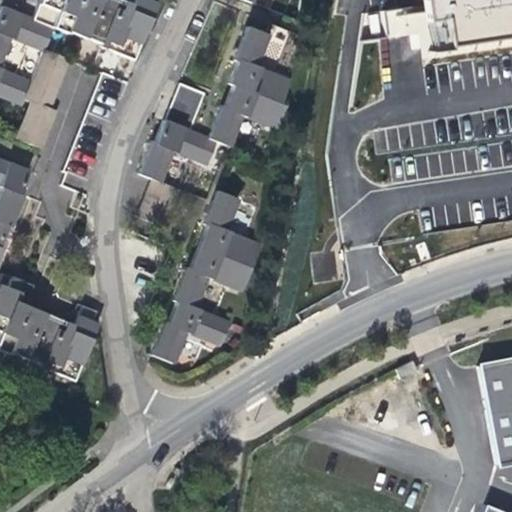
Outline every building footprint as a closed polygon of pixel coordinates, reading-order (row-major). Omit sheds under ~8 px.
[(38,0),(30,23),(48,30),(62,36),(63,33),(98,48),(97,51),(128,64),(154,0),(133,0),(130,8),(108,0),(38,0)] [(511,0),(424,0),(427,17),(443,15),(447,42),(511,33),(511,0)] [(0,52),(5,39),(39,53),(48,30),(30,23),(0,10),(0,52)] [(253,72),(266,41),(245,32),(231,64),(236,66),(227,88),(232,90),(277,109),(287,87),(253,72)] [(34,66),(60,76),(65,63),(39,53),(34,66)] [(29,78),(54,88),(60,76),(34,66),(29,78)] [(0,99),(17,107),(19,102),(24,90),(26,84),(0,73),(0,99)] [(24,90),(49,100),(54,88),(29,78),(26,84),(24,90)] [(90,187),(85,184),(89,173),(103,140),(124,89),(120,87),(99,79),(59,174),(64,176),(59,188),(85,198),(90,187)] [(203,98),(177,87),(172,99),(198,110),(203,98)] [(29,106),(44,112),(49,100),(24,90),(19,102),(29,106)] [(283,112),(277,109),(232,90),(224,111),(218,110),(205,142),(213,145),(226,151),(239,121),(274,135),(283,112)] [(198,110),(172,99),(167,111),(192,122),(198,110)] [(44,112),(29,106),(24,119),(49,128),(54,116),(44,112)] [(187,134),(192,122),(167,111),(162,124),(187,134)] [(49,128),(24,119),(20,130),(44,140),(49,128)] [(202,168),(213,145),(205,142),(187,134),(162,124),(154,146),(148,143),(134,175),(149,182),(155,184),(168,153),(202,168)] [(44,140),(20,130),(15,142),(40,152),(44,140)] [(20,196),(29,175),(0,163),(0,189),(3,191),(0,197),(0,225),(6,228),(11,230),(20,208),(24,198),(20,196)] [(169,204),(174,192),(155,184),(149,182),(144,194),(169,204)] [(247,270),(257,247),(223,232),(236,202),(215,193),(209,206),(201,224),(206,226),(197,248),(247,270)] [(169,204),(144,194),(139,206),(163,217),(169,204)] [(163,217),(139,206),(133,218),(158,229),(163,217)] [(187,270),(183,268),(170,299),(174,301),(190,308),(203,277),(237,292),(247,270),(197,248),(187,270)] [(7,355),(24,362),(41,369),(40,372),(72,385),(94,331),(88,328),(92,317),(80,312),(72,331),(63,327),(19,308),(9,304),(17,286),(0,279),(0,355),(5,358),(7,355)] [(214,346),(224,323),(190,308),(174,301),(165,323),(161,321),(148,352),(167,360),(180,332),(214,346)] [(511,356),(472,364),(492,470),(511,466),(511,356)]
